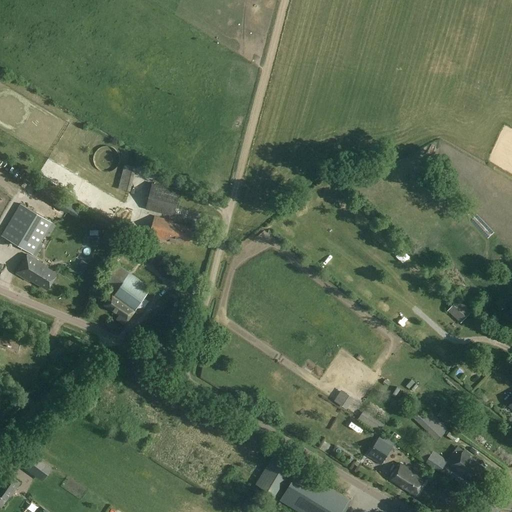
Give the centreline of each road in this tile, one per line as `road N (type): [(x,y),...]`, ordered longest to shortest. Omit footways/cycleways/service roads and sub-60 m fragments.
road 1 (unclassified): [(404,511),(182,378)]
road 2 (track): [(229,210),(284,0)]
road 3 (unclassified): [(182,378),(229,210)]
road 4 (residential): [(0,440),(113,337)]
road 5 (unclassified): [(113,337),(0,288)]
